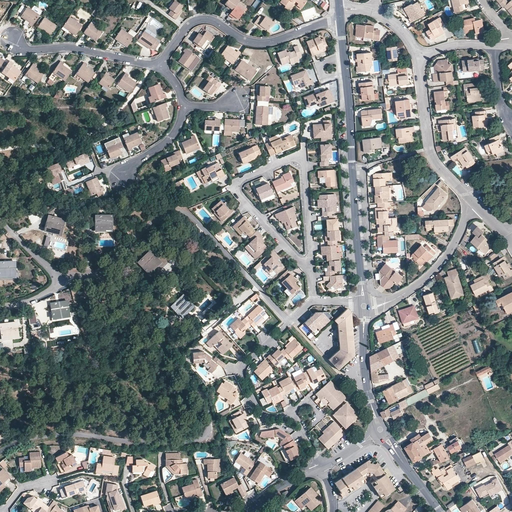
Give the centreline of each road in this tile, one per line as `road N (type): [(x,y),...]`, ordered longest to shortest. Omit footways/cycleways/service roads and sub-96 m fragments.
road 1 (residential): [(98,269),(201,389),(205,433),(194,441),(132,442),(49,435),(0,452)]
road 2 (residential): [(310,266),(299,157),(234,185),(302,262)]
road 3 (residential): [(98,269),(161,215),(185,213),(288,320)]
road 4 (tertiary): [(345,70),(363,299)]
road 5 (residential): [(340,20),(260,43),(200,18),(159,63)]
road 6 (residential): [(419,56),(429,148),(477,206)]
road 7 (residential): [(288,320),(240,368),(262,416),(293,414)]
road 8 (residential): [(370,307),(423,281),(477,206)]
road 9 (residential): [(159,63),(64,46),(33,51),(14,41)]
